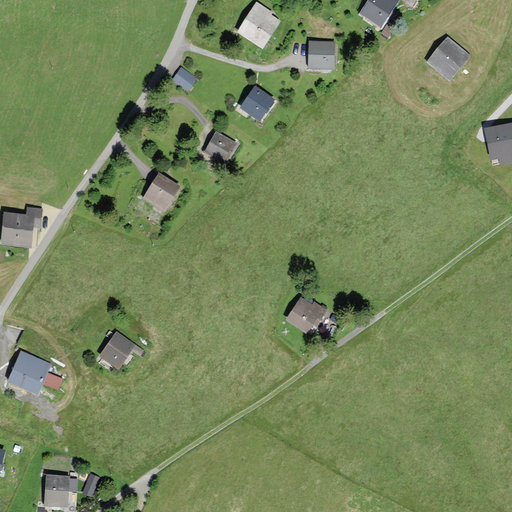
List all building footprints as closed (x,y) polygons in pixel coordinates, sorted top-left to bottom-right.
[(392,0),(369,0),(361,14),(382,26),(396,2),(392,0)] [(283,19),(257,3),(238,32),(264,49),(283,19)] [(448,37),(428,61),(451,80),(471,56),(448,37)] [(335,42),(309,41),(309,68),(334,69),(335,42)] [(181,66),(173,78),(189,89),(197,77),(181,66)] [(256,86),(241,107),(261,120),(275,99),(256,86)] [(511,127),(487,132),(493,165),(511,161),(511,127)] [(236,142),(216,131),(205,152),(225,163),(236,142)] [(181,186),(160,173),(143,199),(164,213),(181,186)] [(26,214),(5,213),(3,243),(32,245),(34,225),(41,226),(43,207),(27,206),(26,214)] [(302,294),(288,319),(312,332),(326,308),(302,294)] [(136,345),(116,332),(99,357),(119,371),(136,345)] [(51,364),(21,351),(7,382),(38,396),(51,364)] [(70,476),(46,475),(44,507),(68,508),(70,476)]
